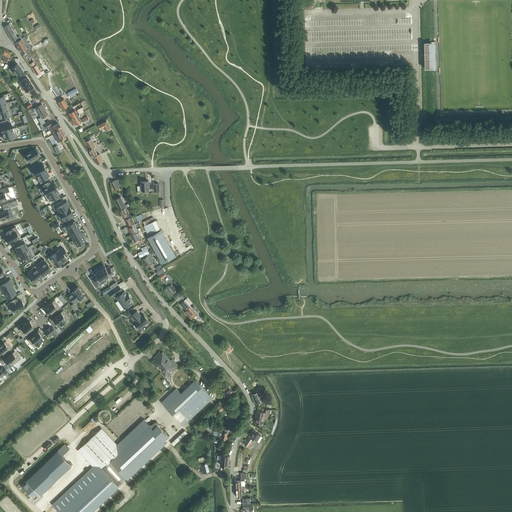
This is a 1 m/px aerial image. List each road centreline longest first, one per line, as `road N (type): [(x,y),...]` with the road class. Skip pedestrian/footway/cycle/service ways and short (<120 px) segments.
road 1 (unknown): [(256,0),(268,91),(250,166),(263,175),(511,167)]
road 2 (unclassified): [(232,511),(235,442),(248,425),(250,401),(131,259)]
road 3 (unknown): [(152,163),(42,0)]
road 4 (residential): [(38,290),(95,244),(37,142)]
